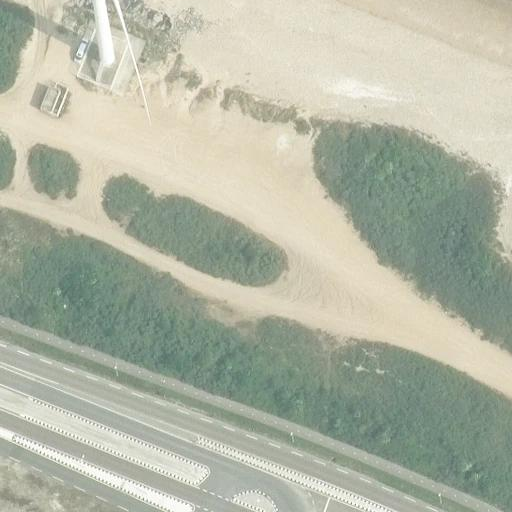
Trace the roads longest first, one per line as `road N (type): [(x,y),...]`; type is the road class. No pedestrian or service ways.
road 1 (track): [(511,372),(0,181)]
road 2 (secondary): [(411,511),(0,364)]
road 3 (secondary): [(0,419),(230,511)]
